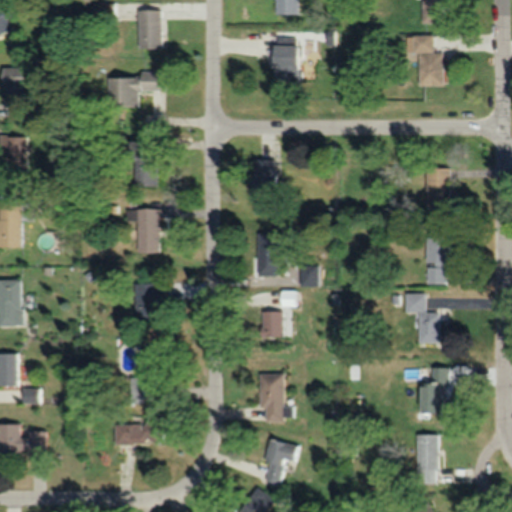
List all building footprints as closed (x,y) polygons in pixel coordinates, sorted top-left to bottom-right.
[(276,0),(276,14),(300,14),(299,0),(276,0)] [(422,0),(422,21),(444,21),(444,0),(422,0)] [(163,9),(139,9),(139,47),(163,47),(163,9)] [(444,52),(434,52),(434,34),(407,34),(407,56),(419,56),(419,84),(444,85),(444,52)] [(273,80),(300,80),(300,36),(273,36),(273,80)] [(108,73),(108,107),(139,106),(139,90),(165,89),(165,73),(108,73)] [(139,140),(134,140),(134,185),(159,185),(159,132),(139,132),(139,140)] [(29,136),(6,136),(6,170),(29,170),(29,136)] [(276,158),(252,158),(252,213),(276,213),(276,158)] [(425,210),(449,210),(449,167),(425,167),(425,210)] [(0,246),(22,247),(22,202),(0,201),(0,246)] [(159,207),(138,207),(138,251),(159,251),(159,207)] [(280,231),(257,231),(257,274),(280,274),(280,231)] [(448,235),(425,235),(425,283),(448,283),(448,235)] [(319,286),(319,264),(300,264),(300,286),(319,286)] [(0,324),(23,324),(23,278),(0,278),(0,324)] [(136,282),(136,320),(159,320),(159,282),(136,282)] [(298,305),(298,290),(282,290),(282,305),(298,305)] [(425,293),(406,292),(405,311),(419,311),(419,342),(439,342),(439,311),(425,311),(425,293)] [(284,337),(284,310),(260,310),(260,337),(284,337)] [(142,348),(143,376),(128,376),(128,401),(163,400),(162,348),(142,348)] [(0,385),(19,385),(19,352),(0,352),(0,385)] [(420,382),(420,412),(443,412),(443,383),(450,383),(450,367),(432,367),(432,382),(420,382)] [(259,407),(265,407),(265,420),(293,420),(293,404),(284,404),(284,373),(259,373),(259,407)] [(116,423),(115,442),(166,443),(166,411),(148,411),(148,423),(116,423)] [(0,450),(46,450),(46,431),(21,431),(21,423),(0,422),(0,450)] [(416,483),(438,483),(438,434),(416,434),(416,483)] [(286,459),(297,461),(300,446),(271,440),(263,480),(281,484),(286,459)] [(266,511),(275,500),(257,486),(238,511),(266,511)] [(435,511),(429,502),(410,511),(435,511)]
